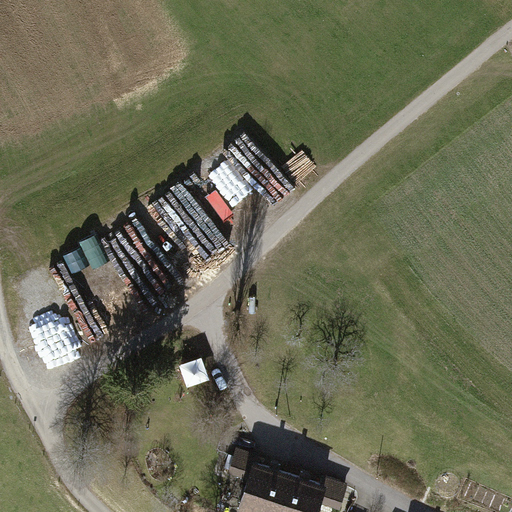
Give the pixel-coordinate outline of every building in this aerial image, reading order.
[(202,356),(180,364),(188,387),(210,379),(202,356)] [(230,476),(254,484),(260,463),(265,465),(268,458),(239,449),(230,476)] [(265,465),(260,463),(254,484),(244,511),(285,511),(297,475),(265,465)] [(325,485),(297,475),(285,511),(326,511),(328,507),(335,488),(325,485)] [(335,488),(328,507),(343,511),(351,486),(327,479),(325,485),(335,488)]
